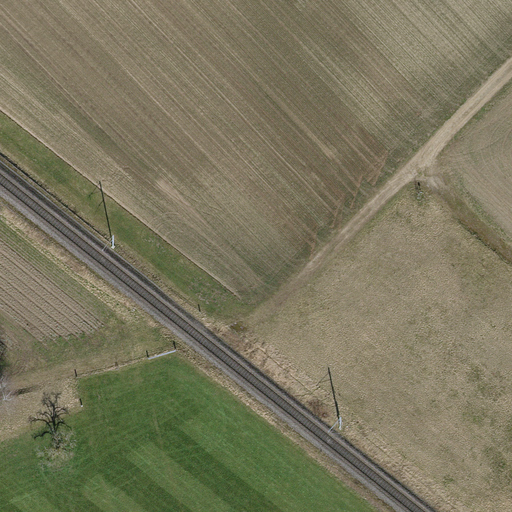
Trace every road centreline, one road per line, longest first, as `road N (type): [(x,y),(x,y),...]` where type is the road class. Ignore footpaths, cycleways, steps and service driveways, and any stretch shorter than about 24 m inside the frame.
road 1 (track): [(417,163),(252,321),(240,323)]
road 2 (track): [(0,387),(59,372),(69,386),(61,402),(0,425)]
road 3 (track): [(511,70),(417,163)]
road 4 (track): [(417,163),(511,255)]
